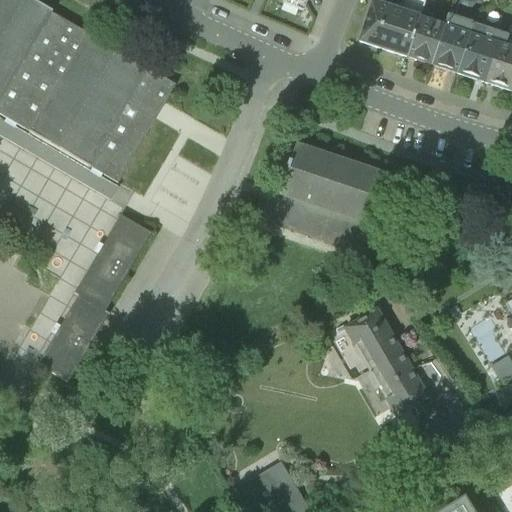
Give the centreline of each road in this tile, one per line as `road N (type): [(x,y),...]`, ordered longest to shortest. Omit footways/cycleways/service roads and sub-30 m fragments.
road 1 (residential): [(511,142),(443,127),(319,76)]
road 2 (residential): [(319,76),(132,0)]
